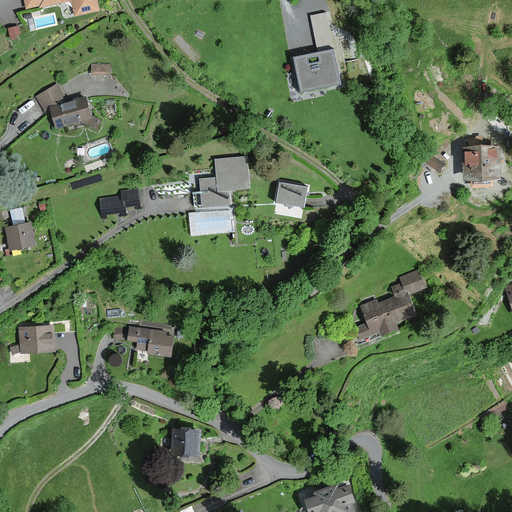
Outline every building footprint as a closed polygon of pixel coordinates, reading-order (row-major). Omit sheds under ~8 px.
[(95,0),(25,0),(28,10),(69,1),(72,16),(80,14),(86,12),(98,10),(95,0)] [(20,34),(18,26),(7,29),(10,40),(15,38),(15,35),(20,34)] [(330,52),(294,59),(299,88),(335,81),(333,71),(332,67),(330,52)] [(109,65),(92,64),(91,74),(109,75),(109,65)] [(55,87),(37,98),(44,111),(50,108),(57,127),(79,120),(97,132),(103,124),(89,116),(85,101),(61,105),(57,98),(61,94),(55,87)] [(497,147),(465,148),(466,181),(473,180),(473,187),(493,187),(493,180),(499,180),(497,147)] [(200,193),(193,194),(195,209),(232,205),(231,191),(252,189),(248,156),(214,160),(216,179),(199,180),(200,193)] [(307,187),(280,182),(276,203),(303,208),(307,187)] [(122,198),(100,200),(102,215),(124,213),(123,206),(137,205),(136,189),(121,190),(122,198)] [(29,224),(5,229),(10,251),(34,246),(29,224)] [(425,289),(419,271),(398,278),(401,286),(391,289),(394,297),(378,303),(377,300),(363,305),(366,316),(362,317),(365,324),(356,327),(361,340),(379,334),(380,336),(397,330),(394,323),(414,316),(407,295),(425,289)] [(55,326),(21,328),(22,343),(11,344),(12,354),(56,351),(55,326)] [(165,332),(129,328),(128,341),(138,343),(137,348),(148,349),(148,355),(170,358),(172,339),(164,338),(165,332)] [(504,398),(489,407),(494,414),(509,406),(504,398)] [(200,431),(174,430),(173,455),(199,456),(200,431)] [(318,451),(313,435),(299,439),(304,456),(318,451)] [(238,476),(225,481),(230,493),(242,488),(238,476)] [(317,496),(306,499),(310,511),(354,511),(355,511),(357,510),(354,502),(356,501),(350,483),(340,487),(338,484),(316,492),(317,496)]
